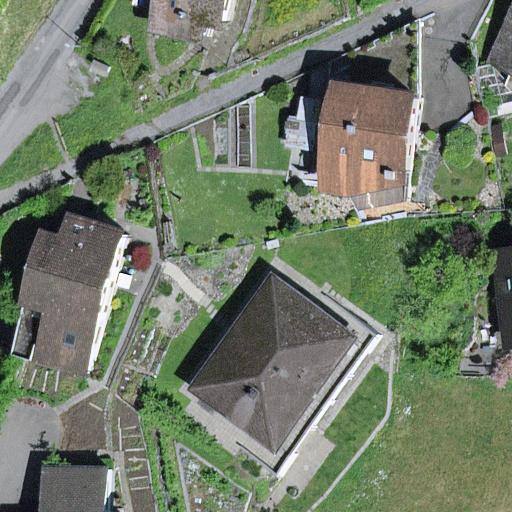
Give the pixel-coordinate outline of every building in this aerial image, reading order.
[(213,37),(217,19),(232,22),(236,0),(169,0),(164,26),(213,37)] [(424,99),(421,99),(418,23),(352,56),(339,179),(377,183),(375,207),(410,198),(424,99)] [(511,30),(497,60),(511,67),(511,30)] [(313,72),(298,172),(315,174),(331,64),(313,72)] [(20,353),(92,374),(132,237),(79,222),(73,243),(54,237),(36,301),(58,307),(53,326),(30,320),(20,353)] [(511,254),(503,255),(511,324),(511,254)] [(202,389),(296,456),(373,349),(279,281),(202,389)] [(30,320),(53,326),(58,307),(36,301),(30,320)] [(113,511),(114,471),(53,470),(52,504),(65,504),(65,511),(113,511)]
